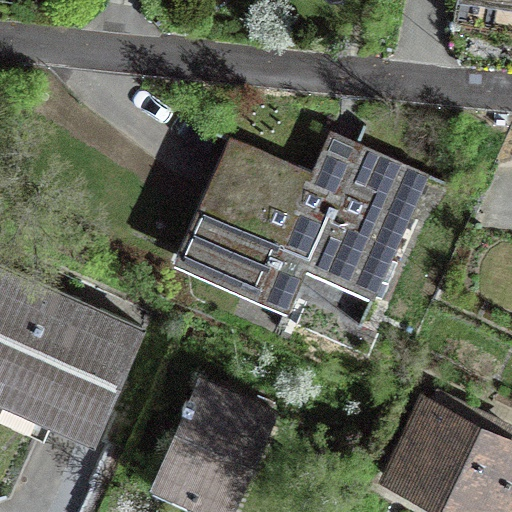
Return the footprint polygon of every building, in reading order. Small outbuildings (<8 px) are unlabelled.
[(313,183),(233,145),(200,215),(377,300),(431,187),(333,140),(313,183)] [(0,395),(47,291),(0,269),(0,395)] [(146,335),(47,291),(0,395),(0,399),(98,443),(146,335)] [(158,490),(203,511),(236,511),(282,417),(209,382),(158,490)] [(511,511),(511,444),(426,403),(387,484),(446,511),(511,511)]
